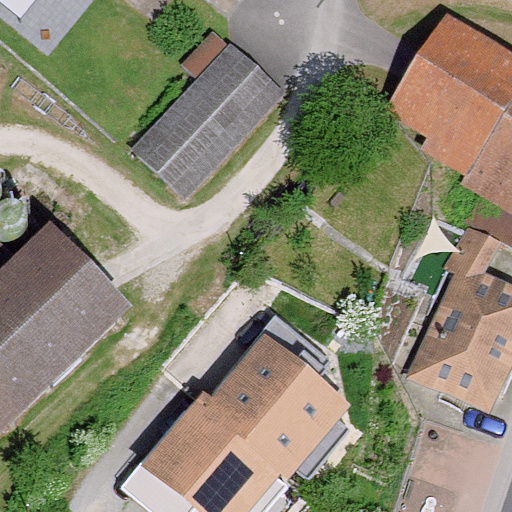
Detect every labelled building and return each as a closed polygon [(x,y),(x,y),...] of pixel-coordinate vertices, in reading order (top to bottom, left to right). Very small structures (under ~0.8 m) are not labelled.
[(511,48),(494,72),(428,23),(360,114),(511,227),(511,48)] [(206,32),(101,134),(162,196),(266,94),(206,32)] [(0,399),(83,324),(0,233),(0,399)] [(511,308),(511,299),(436,270),(391,384),(470,415),(511,308)] [(305,405),(220,333),(155,406),(240,482),(305,405)] [(252,511),(261,502),(240,482),(155,406),(91,477),(130,511),(167,511),(168,511),(169,511),(252,511)]
